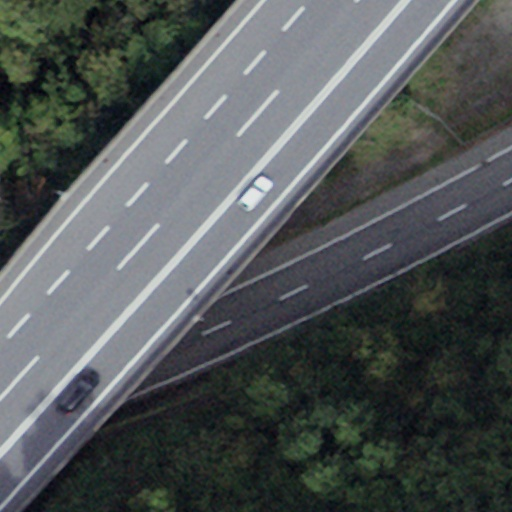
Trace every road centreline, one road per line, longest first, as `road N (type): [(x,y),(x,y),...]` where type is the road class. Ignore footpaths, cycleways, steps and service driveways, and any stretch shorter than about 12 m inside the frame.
road 1 (tertiary): [(0,422),(240,321),(511,184)]
road 2 (trunk): [(0,403),(356,0)]
road 3 (track): [(240,321),(310,0)]
